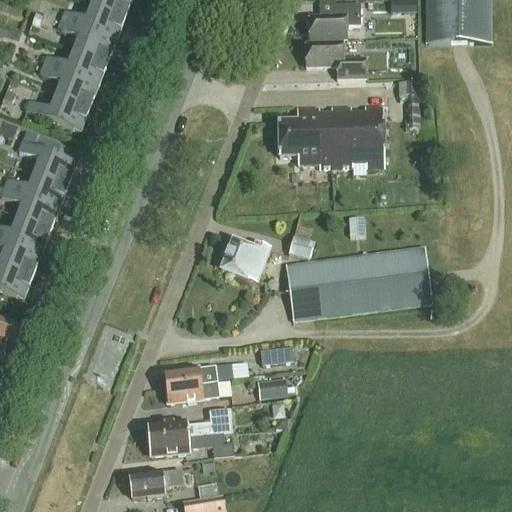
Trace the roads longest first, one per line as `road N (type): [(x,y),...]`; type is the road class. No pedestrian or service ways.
road 1 (tertiary): [(10,511),(178,78)]
road 2 (unclassified): [(89,511),(247,105)]
